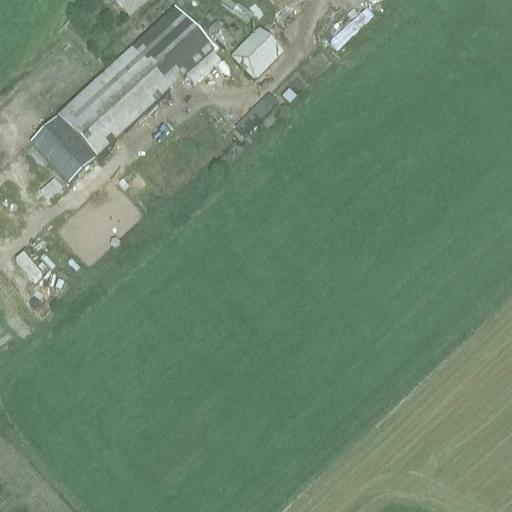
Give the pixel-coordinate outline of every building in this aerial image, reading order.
[(115,0),(128,16),(147,0),(115,0)] [(346,0),(344,5),(365,13),(369,3),(359,0),(346,0)] [(98,161),(214,53),(174,10),(57,119),(98,161)] [(225,12),(212,20),(225,42),(238,34),(225,12)] [(283,55),(258,31),(231,60),(256,84),(283,55)] [(202,134),(219,125),(215,116),(197,126),(202,134)] [(93,162),(55,121),(30,145),(68,186),(93,162)] [(173,122),(158,129),(166,145),(181,137),(173,122)]
